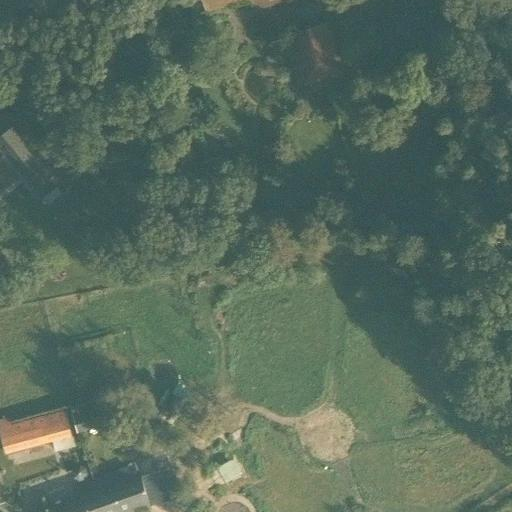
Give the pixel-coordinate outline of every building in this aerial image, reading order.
[(287,0),(202,0),(206,11),(239,1),(243,0),(269,0),(271,5),(287,0)] [(328,21),(287,33),(303,87),(344,74),(328,21)] [(180,50),(163,60),(174,79),(191,68),(180,50)] [(75,135),(69,139),(79,151),(85,147),(92,141),(83,129),(75,135)] [(50,177),(11,130),(0,138),(0,147),(5,154),(0,158),(0,190),(3,194),(23,177),(34,191),(50,177)] [(161,435),(188,427),(177,391),(150,399),(161,435)] [(68,408),(75,434),(101,427),(97,411),(94,401),(68,408)] [(0,436),(5,455),(72,437),(65,410),(10,425),(8,418),(0,419),(0,436)] [(174,499),(170,488),(164,470),(142,477),(141,474),(132,477),(130,469),(94,481),(103,511),(142,511),(152,509),(151,507),(174,499)] [(45,510),(45,511),(103,511),(94,481),(75,487),(79,500),(45,510)]
